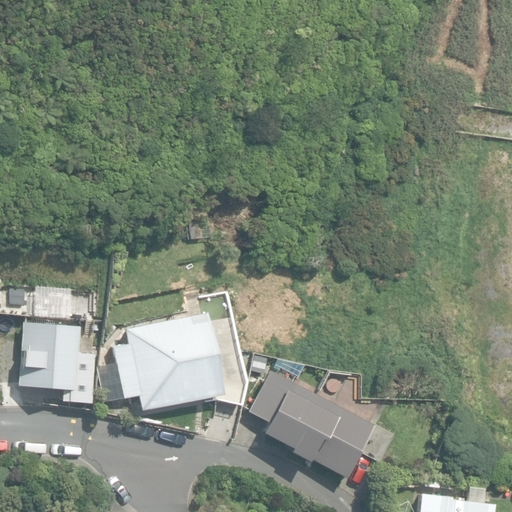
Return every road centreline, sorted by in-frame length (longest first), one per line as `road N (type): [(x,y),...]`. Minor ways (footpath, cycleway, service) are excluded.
road 1 (residential): [(350,511),(239,455),(133,451)]
road 2 (residential): [(133,451),(0,428)]
